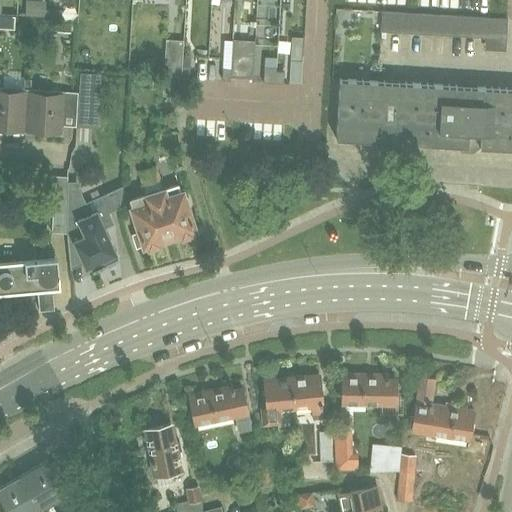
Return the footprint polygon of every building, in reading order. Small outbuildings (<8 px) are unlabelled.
[(46,8),(45,16),(61,17),(62,9),(46,8)] [(381,31),(485,37),(506,38),(508,18),(489,17),(382,11),(381,31)] [(0,15),(0,28),(14,30),(15,17),(0,15)] [(72,33),(72,23),(60,22),(59,32),(72,33)] [(291,36),(289,61),(301,62),(303,37),(291,36)] [(231,68),(230,76),(253,77),(255,41),(232,39),(231,68)] [(182,65),(181,77),(190,77),(190,66),(182,65)] [(264,66),(263,82),(276,83),(276,71),(276,67),(264,66)] [(164,67),(164,75),(181,76),(182,68),(164,67)] [(222,67),(222,80),(230,80),(230,76),(231,68),(222,67)] [(276,71),(276,83),(283,83),(284,71),(276,71)] [(167,76),(170,101),(187,101),(183,77),(167,76)] [(511,88),(340,78),(336,138),(511,148),(511,88)] [(0,129),(25,131),(28,88),(0,86),(0,129)] [(28,88),(25,131),(62,133),(63,125),(65,90),(28,88)] [(178,184),(164,188),(157,166),(147,169),(155,191),(169,237),(181,233),(182,237),(193,234),(191,230),(194,229),(183,192),(181,192),(178,184)] [(169,237),(155,191),(147,169),(138,172),(145,194),(131,199),(134,208),(132,208),(144,245),(147,244),(149,248),(160,245),(158,240),(169,237)] [(51,174),(49,210),(53,210),(51,232),(67,232),(67,231),(66,203),(67,192),(67,187),(68,176),(51,174)] [(309,183),(308,195),(322,196),(323,184),(309,183)] [(67,232),(66,232),(69,258),(80,252),(88,270),(93,267),(103,263),(108,266),(116,262),(116,257),(118,256),(105,227),(116,222),(110,210),(108,204),(102,207),(91,212),(80,188),(67,187),(67,192),(67,231),(67,232)] [(0,261),(0,292),(37,289),(39,310),(40,310),(54,303),(52,288),(60,287),(57,256),(50,257),(48,241),(33,242),(34,258),(0,261)] [(386,374),(342,373),(342,398),(375,399),(374,403),(380,403),(396,404),(396,379),(386,378),(386,374)] [(293,377),(295,407),(311,405),(312,414),(323,413),(319,375),(293,377)] [(278,408),(295,407),(293,377),(265,380),(267,407),(262,408),(263,423),(279,422),(278,408)] [(435,379),(420,377),(412,430),(431,433),(431,432),(437,433),(437,429),(470,434),(474,409),(431,403),(435,379)] [(251,427),(248,412),(242,387),(233,389),(233,386),(231,386),(231,385),(189,394),(194,419),(226,412),(227,416),(233,414),(233,415),(236,414),(239,430),(251,427)] [(170,424),(147,429),(156,474),(179,470),(176,451),(182,450),(180,440),(174,441),(170,424)] [(320,428),(320,443),(332,442),(332,427),(320,428)] [(389,443),(386,470),(399,470),(402,445),(389,443)] [(22,474),(41,508),(67,493),(48,459),(22,474)] [(265,461),(267,478),(280,477),(277,459),(265,461)] [(412,498),(415,461),(402,460),(398,497),(412,498)] [(255,480),(267,478),(265,461),(253,463),(255,480)] [(0,496),(9,511),(33,511),(41,508),(22,474),(0,487),(0,496)] [(91,511),(86,489),(84,477),(70,480),(77,511),(91,511)] [(176,511),(195,511),(201,510),(197,485),(185,488),(188,499),(174,503),(176,511)] [(375,511),(375,509),(384,507),(379,486),(339,494),(342,511),(375,511)] [(316,505),(313,491),(298,494),(301,509),(316,505)]
